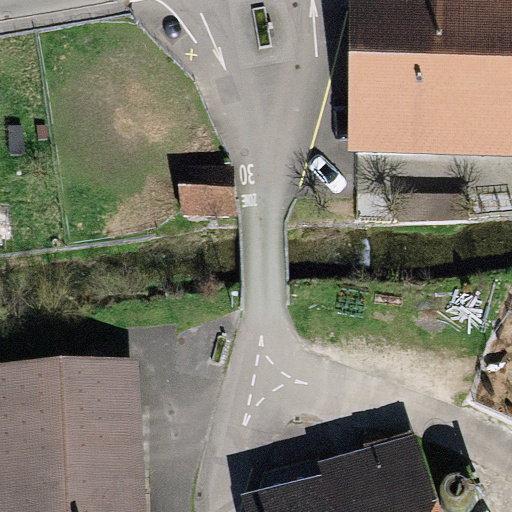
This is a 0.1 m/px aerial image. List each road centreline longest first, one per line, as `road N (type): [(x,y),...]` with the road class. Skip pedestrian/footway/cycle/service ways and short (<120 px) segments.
road 1 (residential): [(263,223),(256,370),(227,511)]
road 2 (residential): [(216,0),(266,156)]
road 3 (residential): [(266,156),(303,0)]
